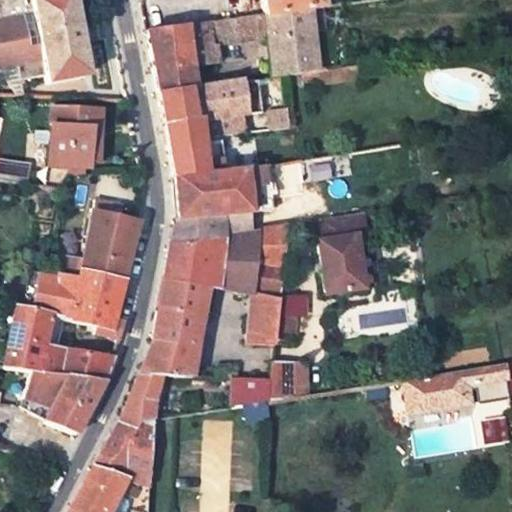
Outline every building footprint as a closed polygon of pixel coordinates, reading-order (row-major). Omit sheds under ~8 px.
[(44,85),(83,76),(69,0),(0,0),(0,69),(15,67),(18,82),(43,76),(44,85)] [(316,0),(259,0),(262,17),(318,9),(316,0)] [(262,17),(233,21),(237,41),(262,38),(267,79),(299,74),(315,72),(309,33),(321,31),(318,9),(262,17)] [(210,46),(237,41),(233,21),(207,25),(210,46)] [(207,25),(181,28),(187,69),(213,65),(210,46),(207,25)] [(189,90),(187,69),(181,28),(143,34),(155,95),(189,90)] [(302,87),(328,83),(327,71),(315,72),(299,74),(302,87)] [(239,83),(243,116),(252,114),(248,82),(239,83)] [(197,139),(196,122),(205,121),(243,116),(239,83),(189,90),(155,95),(170,181),(221,173),(218,145),(198,146),(197,139)] [(98,113),(49,111),(48,133),(38,132),(38,136),(34,136),(34,146),(38,146),(38,149),(47,150),(46,168),(87,170),(88,134),(98,134),(98,113)] [(197,139),(207,139),(205,121),(196,122),(197,139)] [(299,177),(306,176),(304,161),(296,162),(299,177)] [(265,186),(299,181),(299,177),(296,162),(263,167),(265,186)] [(0,182),(19,186),(20,169),(0,167),(0,182)] [(245,215),(268,212),(265,186),(263,167),(221,173),(170,181),(173,223),(245,215)] [(93,203),(90,216),(80,264),(61,261),(58,274),(77,277),(122,283),(136,225),(118,222),(121,209),(93,203)] [(358,213),(317,220),(321,240),(315,241),(324,294),(362,288),(356,252),(353,236),(362,234),(358,213)] [(250,232),(245,215),(173,223),(165,247),(250,232)] [(253,294),(275,299),(275,297),(281,227),(250,232),(165,247),(163,248),(148,344),(186,348),(190,320),(200,321),(201,314),(202,305),(203,295),(204,288),(214,290),(247,295),(253,294)] [(362,234),(353,236),(356,252),(365,250),(362,234)] [(38,277),(31,313),(40,313),(38,319),(50,320),(83,326),(94,329),(102,332),(109,334),(112,321),(122,283),(77,277),(75,282),(51,276),(50,279),(38,277)] [(203,295),(213,296),(214,290),(204,288),(203,295)] [(247,295),(245,317),(273,318),(275,299),(253,294),(247,295)] [(245,317),(243,344),(271,346),(272,339),(290,340),(292,317),(302,317),(302,295),(275,297),(275,299),(273,318),(245,317)] [(201,314),(210,315),(211,306),(202,305),(201,314)] [(15,308),(1,369),(26,373),(47,375),(49,363),(60,366),(60,360),(55,359),(41,356),(50,320),(38,319),(40,313),(31,313),(15,308)] [(102,332),(101,338),(118,341),(123,325),(121,324),(112,321),(109,334),(102,332)] [(102,332),(94,329),(92,336),(101,338),(102,332)] [(161,376),(181,377),(186,348),(148,344),(135,375),(161,376)] [(62,352),(60,360),(60,366),(49,363),(47,375),(99,384),(110,361),(62,352)] [(268,362),(266,381),(263,403),(303,397),(303,363),(268,362)] [(506,394),(511,392),(511,363),(402,381),(406,412),(465,403),(463,386),(505,379),(506,394)] [(386,381),(384,364),(370,366),(373,383),(386,381)] [(233,368),(216,367),(215,378),(230,379),(232,379),(233,368)] [(47,375),(26,373),(17,408),(43,421),(41,425),(72,437),(99,384),(47,375)] [(150,403),(161,376),(135,375),(114,423),(131,431),(123,454),(147,453),(149,420),(150,403)] [(232,379),(230,379),(228,408),(263,403),(266,381),(232,379)] [(243,417),(252,415),(251,408),(241,409),(243,417)] [(478,420),(480,446),(502,445),(500,419),(478,420)] [(114,423),(88,470),(145,489),(147,453),(123,454),(131,431),(114,423)] [(105,511),(109,505),(129,510),(136,511),(144,511),(145,489),(88,470),(63,511),(105,511)]
